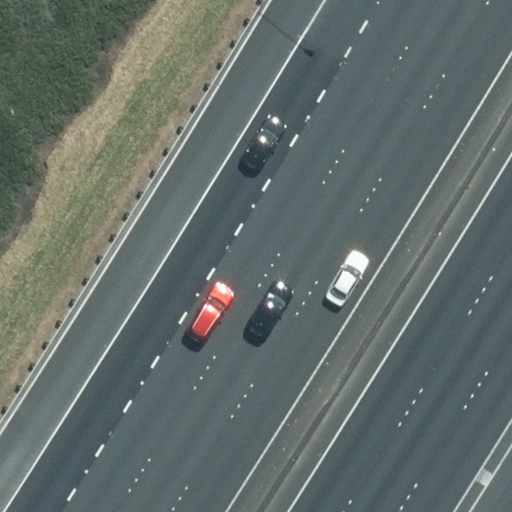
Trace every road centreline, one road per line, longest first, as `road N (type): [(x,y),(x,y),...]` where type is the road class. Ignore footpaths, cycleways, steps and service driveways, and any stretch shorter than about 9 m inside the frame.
road 1 (motorway): [(169,511),(411,140),(492,0)]
road 2 (motorway): [(511,231),(337,511)]
